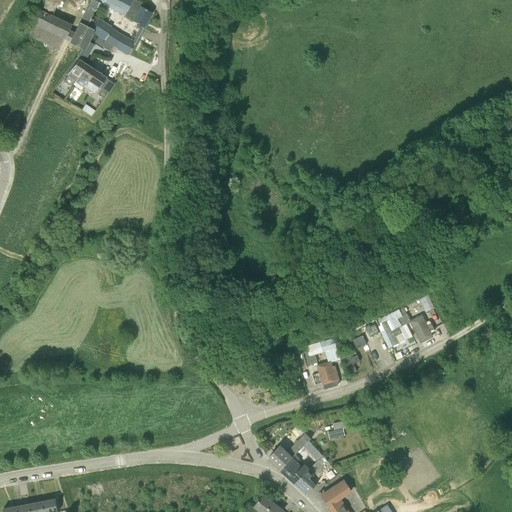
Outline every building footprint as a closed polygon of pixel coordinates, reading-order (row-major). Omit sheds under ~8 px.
[(61,0),(43,0),(27,34),(58,49),(63,38),(64,39),(71,25),(54,17),(60,3),(61,0)] [(74,45),(81,49),(83,50),(88,41),(90,36),(91,34),(90,34),(91,31),(98,18),(104,5),(94,0),(90,0),(79,22),(69,43),(74,45)] [(102,10),(111,15),(113,10),(123,15),(124,15),(131,20),(144,27),(151,13),(141,7),(142,4),(135,0),(94,0),(104,5),(102,10)] [(120,34),(111,28),(112,27),(98,18),(91,31),(98,35),(98,36),(113,46),(129,55),(136,41),(120,34)] [(98,36),(96,40),(95,41),(110,51),(113,46),(98,36)] [(85,59),(93,44),(88,41),(83,50),(81,49),(76,58),(78,59),(68,76),(67,77),(64,82),(65,84),(67,85),(70,86),(74,80),(75,81),(76,82),(81,74),(80,74),(86,64),(82,62),(84,58),(85,59)] [(91,91),(95,85),(102,75),(86,64),(80,74),(81,74),(76,82),(75,81),(75,82),(83,87),(83,86),(91,91)] [(107,93),(101,90),(98,95),(103,99),(107,93)] [(422,299),(428,311),(436,307),(430,295),(422,299)] [(434,334),(423,312),(410,319),(421,341),(434,334)] [(402,315),(406,324),(411,322),(407,313),(402,315)] [(401,327),(406,324),(402,315),(397,318),(401,327)] [(393,328),(389,319),(383,322),(394,343),(398,341),(395,334),(401,331),(399,325),(393,328)] [(363,335),(358,337),(358,338),(362,346),(367,344),(363,335)] [(387,349),(381,336),(376,338),(374,336),(367,339),(378,362),(385,359),(382,352),(387,349)] [(362,346),(358,338),(358,337),(353,340),(357,349),(362,346)] [(335,338),(327,341),(320,343),(323,352),(338,348),(335,338)] [(310,356),(316,355),(316,354),(323,352),(320,343),(320,342),(307,346),(307,348),(309,356),(310,356)] [(357,368),(362,366),(358,353),(351,355),(350,353),(343,356),(349,373),(357,370),(357,368)] [(315,376),(313,365),(307,367),(305,357),(299,358),(303,379),(315,376)] [(334,360),(318,364),(324,386),(340,382),(334,360)] [(263,378),(263,377),(255,373),(255,374),(251,383),(250,383),(258,387),(263,378)] [(345,421),(335,422),(336,429),(330,430),(332,439),(348,436),(345,421)] [(297,426),(292,431),(298,438),(303,433),(297,426)] [(269,458),(281,469),(293,458),(296,454),(304,446),(309,441),(311,439),(306,433),(288,451),(281,445),(269,458)] [(308,446),(319,459),(324,454),(313,442),(308,446)] [(316,485),(314,483),(327,469),(324,465),(328,461),(323,456),(319,460),(318,460),(318,461),(309,470),(302,477),(296,484),(307,494),(316,485)] [(303,469),(299,473),(292,467),(297,462),(293,458),(281,469),(281,470),(296,484),(302,477),(309,470),(306,466),(303,469)] [(375,511),(366,511),(365,510),(361,511),(350,511),(342,499),(353,492),(345,480),(322,495),(333,511),(381,511),(379,509),(375,511)] [(261,511),(266,511),(274,503),(264,495),(255,507),(253,510),(255,511),(257,511),(259,510),(261,511)] [(43,501),(44,511),(58,511),(56,498),(43,501)] [(44,511),(43,501),(30,504),(31,511),(44,511)] [(282,511),(284,510),(274,503),(266,511),(282,511)]
